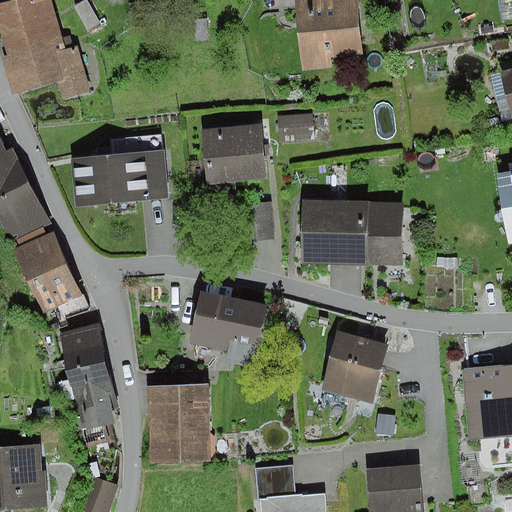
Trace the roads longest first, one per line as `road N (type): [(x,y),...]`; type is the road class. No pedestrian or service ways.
road 1 (residential): [(97,281),(117,269),(213,270),(427,322),(511,324)]
road 2 (residential): [(126,511),(134,471),(125,366),(97,281)]
road 3 (residential): [(97,281),(0,82)]
